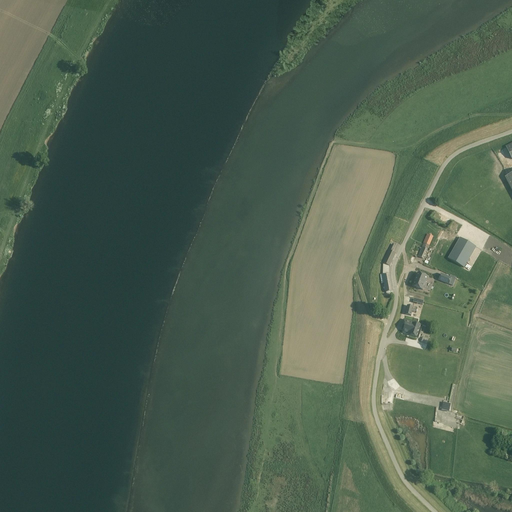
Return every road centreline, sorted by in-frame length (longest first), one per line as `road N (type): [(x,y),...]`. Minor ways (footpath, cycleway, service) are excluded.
road 1 (unclassified): [(434,511),(404,481),(374,412),(378,358),(396,300),(392,270),(448,159),(511,131)]
road 2 (track): [(335,140),(400,150),(472,116),(511,116)]
